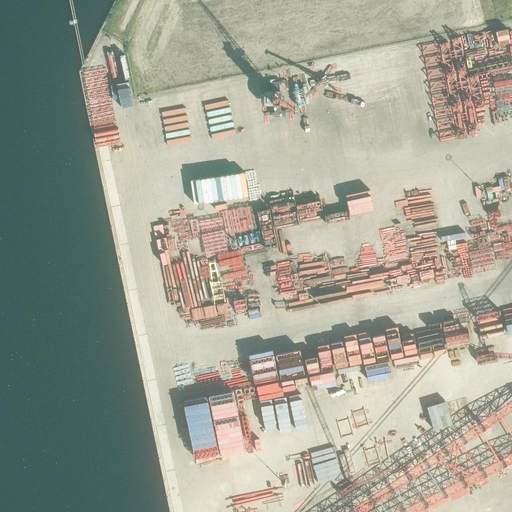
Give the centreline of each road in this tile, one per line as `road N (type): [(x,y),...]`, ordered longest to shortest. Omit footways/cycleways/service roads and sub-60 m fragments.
road 1 (unknown): [(196,432),(181,343),(463,289)]
road 2 (unknown): [(167,266),(177,212),(211,179),(242,169),(442,160)]
road 3 (unknown): [(196,432),(481,381)]
road 4 (unknown): [(442,160),(463,289)]
